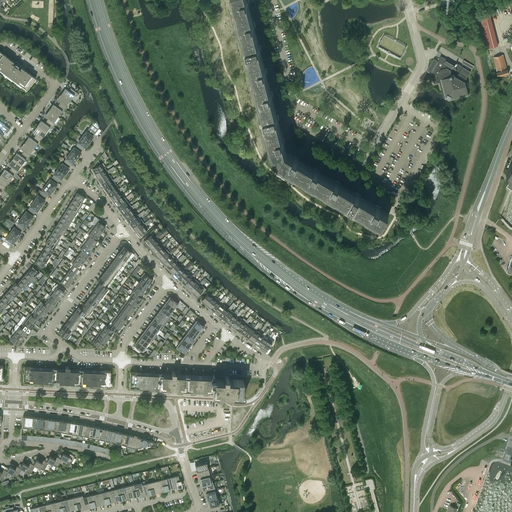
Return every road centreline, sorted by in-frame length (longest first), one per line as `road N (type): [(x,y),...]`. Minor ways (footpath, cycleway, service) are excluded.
road 1 (primary): [(90,0),(150,141),(202,211),(289,290),(412,352)]
road 2 (unclassified): [(268,0),(301,146),(352,182),(420,68),(407,0)]
road 3 (primary): [(347,310),(242,238),(197,190),(129,80),(100,0)]
road 4 (residential): [(121,361),(258,367),(263,359),(168,282)]
road 5 (residential): [(64,346),(46,331),(121,230)]
road 6 (tertiary): [(459,259),(508,129)]
road 7 (residential): [(21,127),(55,83),(1,43)]
